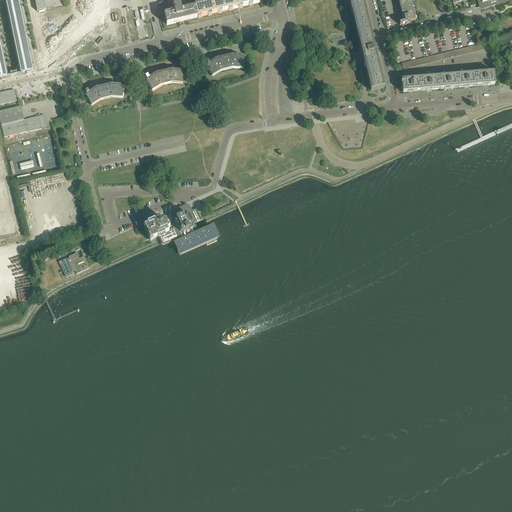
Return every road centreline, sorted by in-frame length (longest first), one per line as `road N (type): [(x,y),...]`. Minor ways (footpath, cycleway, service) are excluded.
road 1 (residential): [(68,72),(76,63),(279,16)]
road 2 (residential): [(189,194),(116,225),(108,194),(179,191)]
road 3 (residential): [(189,194),(213,186),(227,133),(275,122)]
road 4 (residential): [(379,37),(496,12)]
